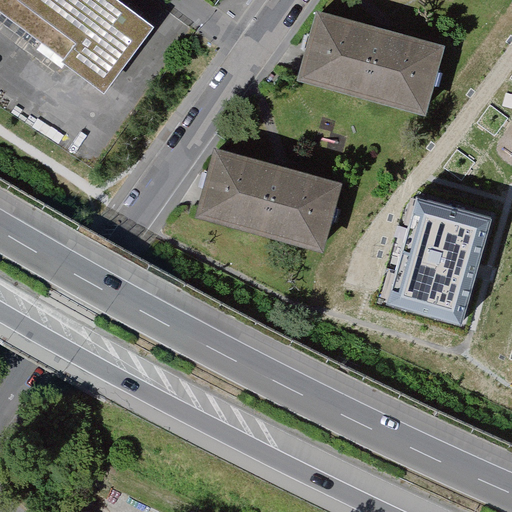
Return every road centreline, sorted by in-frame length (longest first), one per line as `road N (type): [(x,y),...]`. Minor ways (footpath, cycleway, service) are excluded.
road 1 (motorway): [(511,493),(266,376),(0,229)]
road 2 (residential): [(0,410),(292,0)]
road 3 (motorway): [(0,301),(211,419),(404,511)]
